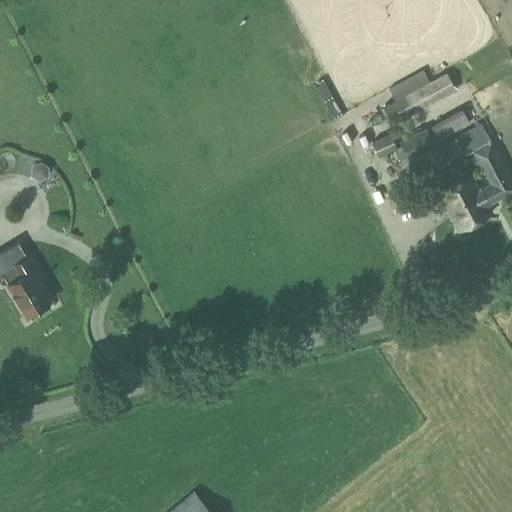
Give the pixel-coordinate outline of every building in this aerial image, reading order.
[(424,70),(389,89),(396,100),(402,97),(430,82),(424,70)] [(402,97),(407,107),(411,115),(456,90),(446,73),(430,82),(402,97)] [(396,100),(386,105),(392,116),(407,107),(402,97),(396,100)] [(462,109),(431,126),(440,142),(471,124),(462,109)] [(511,177),(481,122),(456,136),(465,156),(473,152),(487,179),(477,184),(488,206),(511,192),(511,177)] [(427,127),(399,141),(410,162),(437,147),(427,127)] [(390,133),(372,141),(379,158),(397,150),(390,133)] [(471,173),(438,191),(459,231),(492,213),(488,206),(477,184),(471,173)] [(18,279),(8,284),(26,316),(29,314),(32,318),(50,308),(48,303),(51,301),(41,284),(45,282),(30,256),(11,267),(18,279)] [(206,511),(191,493),(167,511),(206,511)]
